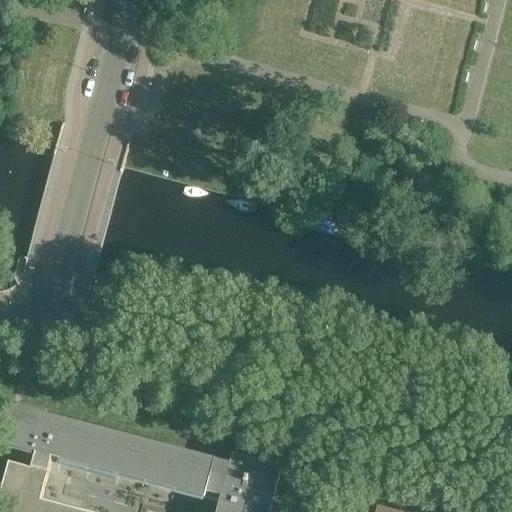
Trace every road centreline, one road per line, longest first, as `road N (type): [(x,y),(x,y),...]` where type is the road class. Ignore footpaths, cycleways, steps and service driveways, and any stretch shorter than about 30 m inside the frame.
road 1 (residential): [(511,480),(124,359),(76,334),(57,311)]
road 2 (unclassified): [(60,267),(129,0)]
